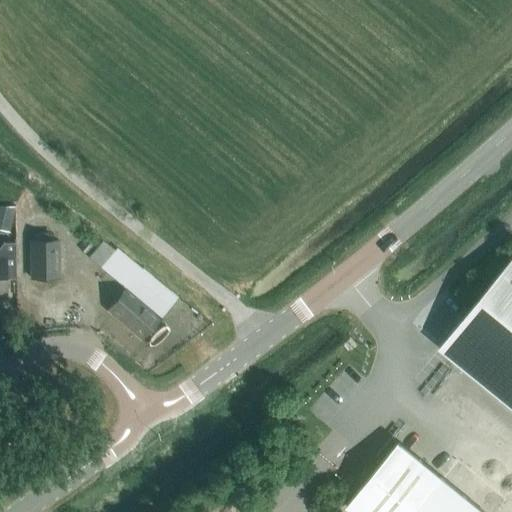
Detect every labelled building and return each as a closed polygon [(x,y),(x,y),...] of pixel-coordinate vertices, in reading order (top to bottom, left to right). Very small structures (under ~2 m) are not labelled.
[(0,229),(10,232),(15,206),(0,206),(0,229)] [(58,229),(31,230),(33,276),(59,276),(58,229)] [(0,294),(4,294),(4,277),(16,277),(15,242),(2,243),(0,245),(0,294)] [(161,317),(179,296),(115,249),(115,250),(100,267),(126,289),(107,310),(142,338),(160,317),(161,317)] [(511,405),(511,258),(440,347),(511,405)] [(39,287),(40,315),(76,314),(75,286),(39,287)] [(399,442),(392,451),(347,506),(354,511),(413,511),(436,485),(442,477),(399,442)]
